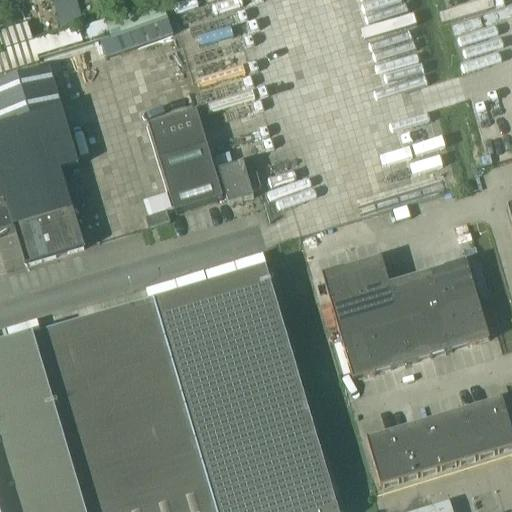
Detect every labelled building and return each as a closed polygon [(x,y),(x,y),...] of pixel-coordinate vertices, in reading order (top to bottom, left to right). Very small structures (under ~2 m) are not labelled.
[(51,0),(61,33),(83,27),(75,0),(51,0)] [(171,2),(107,25),(118,55),(182,33),(171,2)] [(0,75),(39,64),(37,59),(83,45),(78,30),(32,45),(27,25),(0,33),(0,75)] [(49,72),(0,86),(0,186),(14,234),(25,269),(84,251),(60,173),(79,168),(49,72)] [(158,163),(174,216),(223,201),(206,148),(196,115),(149,129),(158,163)] [(218,173),(226,200),(228,208),(253,200),(252,194),(261,191),(257,176),(247,179),(243,166),(218,173)] [(0,239),(6,236),(14,234),(0,186),(0,239)] [(145,220),(148,231),(170,224),(166,213),(145,220)] [(321,278),(337,331),(376,319),(395,313),(387,287),(389,287),(381,260),(321,278)] [(426,277),(437,315),(477,303),(466,264),(444,271),(426,277)] [(0,511),(337,511),(266,273),(265,271),(0,350),(0,511)] [(407,282),(418,321),(437,315),(426,277),(407,282)] [(387,287),(395,313),(399,327),(418,321),(407,282),(389,288),(389,287),(387,287)] [(437,315),(449,355),(489,343),(477,303),(437,315)] [(376,319),(391,372),(410,366),(399,327),(395,313),(376,319)] [(418,321),(430,360),(449,355),(437,315),(418,321)] [(352,383),(391,372),(376,319),(337,331),(352,383)] [(399,327),(410,366),(430,360),(418,321),(399,327)] [(482,408),(495,456),(511,450),(511,436),(502,401),(499,402),(500,403),(482,408)] [(462,414),(476,461),(495,456),(482,408),(462,414)] [(443,420),(457,467),(476,461),(462,414),(443,420)] [(424,425),(438,473),(457,467),(443,420),(424,425)] [(405,431),(419,478),(438,473),(424,425),(405,431)] [(386,437),(400,484),(419,478),(405,431),(386,437)] [(380,490),(400,484),(386,437),(368,442),(368,441),(366,442),(380,490)] [(451,511),(449,503),(434,508),(435,510),(435,511),(451,511)]
